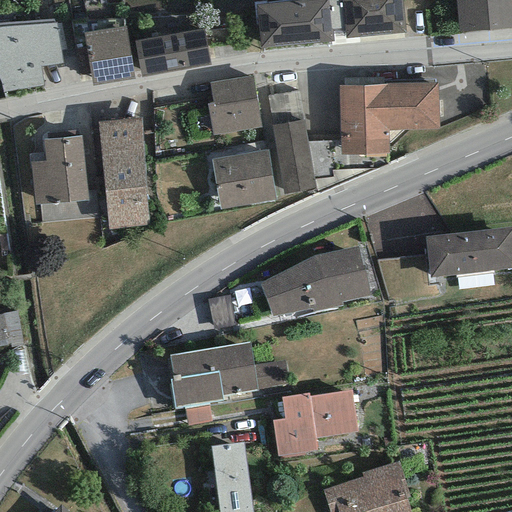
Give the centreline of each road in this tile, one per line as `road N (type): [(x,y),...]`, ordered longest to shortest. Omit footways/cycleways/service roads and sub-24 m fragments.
road 1 (unclassified): [(511,41),(0,100)]
road 2 (tertiary): [(511,133),(232,262),(157,307),(92,363)]
road 3 (residential): [(92,363),(100,411),(146,511)]
road 4 (tertiary): [(92,363),(0,474)]
